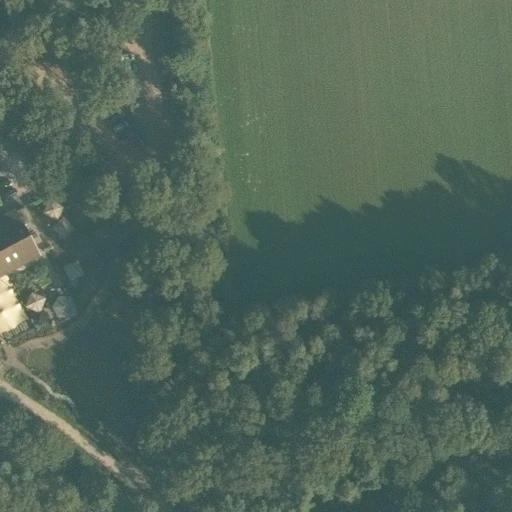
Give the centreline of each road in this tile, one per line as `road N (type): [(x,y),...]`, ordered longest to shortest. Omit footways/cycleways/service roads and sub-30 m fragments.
road 1 (track): [(511,427),(406,447),(114,464)]
road 2 (track): [(114,464),(2,389)]
